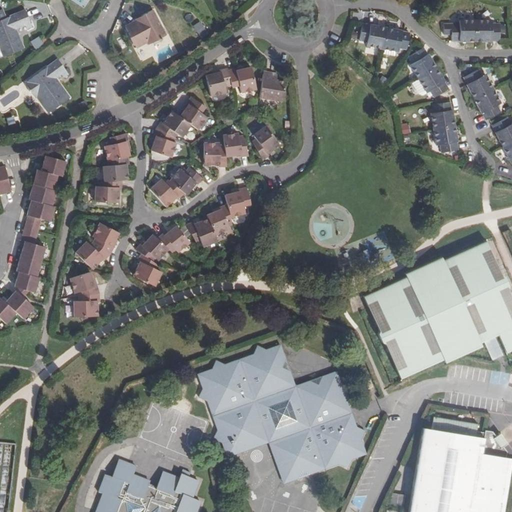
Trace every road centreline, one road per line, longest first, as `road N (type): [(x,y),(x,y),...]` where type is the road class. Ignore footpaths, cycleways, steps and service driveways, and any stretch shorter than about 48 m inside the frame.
road 1 (residential): [(140,215),(172,217),(236,173),(291,170),(304,160),(300,44)]
road 2 (unclassified): [(511,395),(452,385),(416,398),(365,511)]
road 3 (residential): [(126,108),(264,15)]
road 4 (residential): [(443,53),(403,16),(373,3),(330,6)]
road 5 (residential): [(11,148),(17,193),(0,275)]
